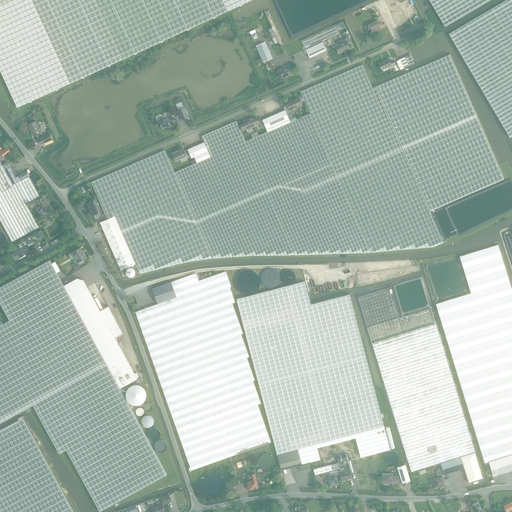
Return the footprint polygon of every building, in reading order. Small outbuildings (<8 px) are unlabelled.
[(0,0),(0,70),(17,107),(227,11),(229,10),(251,0),(0,0)] [(429,0),(445,26),(489,0),(429,0)] [(448,34),(455,45),(457,50),(461,57),(468,69),(481,90),(493,112),(498,119),(507,136),(509,138),(511,136),(511,0),(505,0),(453,31),(448,34)] [(377,30),(381,28),(377,20),(369,24),(373,33),(377,31),(377,30)] [(334,25),(301,41),(305,50),(305,49),(322,42),(338,34),(334,25)] [(271,29),(268,30),(274,44),(277,43),(271,29)] [(337,42),(338,45),(335,46),(339,53),(345,50),(345,51),(350,49),(348,45),(351,44),(348,37),(337,42)] [(263,62),(272,58),(264,42),(256,46),(263,62)] [(322,42),(305,49),(306,50),(309,58),(326,50),(322,42)] [(414,63),(410,54),(396,61),(400,70),(414,63)] [(165,150),(91,182),(105,214),(107,219),(115,216),(136,264),(140,273),(186,262),(212,258),(249,256),(253,255),(253,256),(259,256),(265,255),(280,255),(317,254),(336,254),(357,253),(370,253),(387,251),(411,249),(418,248),(434,247),(443,243),(429,211),(503,179),(450,55),(449,55),(375,87),(372,88),(362,65),(301,92),(301,93),(303,96),(299,98),(300,102),(304,100),(310,113),(296,119),(290,122),(267,132),(263,134),(246,141),(244,142),(235,122),(224,127),(201,136),(204,142),(210,157),(197,163),(174,173),(165,150)] [(392,66),(395,65),(393,60),(389,61),(389,59),(378,63),(381,70),(391,65),(392,66)] [(282,78),(293,73),(290,66),(279,70),(282,78)] [(302,105),(300,102),(299,98),(298,97),(286,103),(287,105),(283,107),(284,110),(285,110),(286,113),(290,111),(289,111),(289,110),(302,105)] [(175,104),(178,110),(177,110),(181,120),(188,117),(184,107),(183,107),(181,101),(175,104)] [(284,110),(262,120),(267,132),(290,122),(286,113),(285,110),(284,110)] [(290,111),(286,113),(290,122),(296,119),(295,116),(292,117),(290,111)] [(157,121),(158,121),(162,128),(168,126),(168,127),(175,124),(171,115),(163,119),(162,116),(161,116),(156,118),(156,119),(157,121)] [(261,128),(263,134),(267,132),(262,120),(258,122),(256,116),(243,121),(244,123),(240,125),(242,131),(259,124),(261,128)] [(40,128),(39,129),(35,121),(28,124),(33,136),(42,133),(42,131),(41,129),(40,128)] [(50,134),(39,139),(41,144),(52,140),(50,134)] [(194,157),(197,163),(210,157),(204,142),(187,149),(189,153),(191,158),(194,157)] [(0,145),(0,159),(4,157),(10,152),(6,147),(3,150),(2,149),(0,145)] [(185,154),(189,153),(187,149),(184,151),(183,149),(172,153),(175,161),(186,157),(185,154)] [(0,220),(12,242),(39,227),(38,225),(26,204),(40,196),(29,176),(12,185),(2,165),(0,162),(0,220)] [(7,162),(2,165),(12,185),(29,176),(29,175),(27,171),(16,177),(14,175),(8,164),(7,162)] [(41,215),(51,209),(48,203),(47,203),(44,197),(37,201),(40,207),(37,208),(41,215)] [(100,213),(95,201),(87,204),(92,216),(93,216),(94,218),(97,219),(99,218),(100,216),(99,215),(100,214),(100,213)] [(121,271),(136,264),(115,216),(107,219),(102,222),(100,223),(121,271)] [(19,247),(14,250),(15,252),(15,253),(12,254),(14,259),(18,257),(18,258),(29,252),(26,246),(25,247),(24,245),(36,239),(34,234),(24,240),(24,241),(17,245),(19,247)] [(43,244),(40,246),(42,250),(49,246),(47,241),(43,244)] [(484,463),(488,462),(511,454),(511,291),(508,277),(498,245),(459,256),(470,293),(436,304),(449,348),(484,463)] [(78,262),(86,258),(84,254),(83,254),(80,248),(72,252),(78,262)] [(167,475),(119,388),(70,298),(56,272),(51,263),(50,261),(11,282),(0,287),(0,303),(9,320),(0,325),(0,423),(17,414),(30,408),(29,407),(33,405),(59,453),(66,449),(100,511),(167,475)] [(55,261),(51,263),(56,272),(60,271),(55,261)] [(177,297),(158,304),(154,306),(136,312),(148,348),(191,470),(270,442),(257,405),(261,403),(246,358),(249,356),(245,348),(240,334),(242,333),(232,303),(234,302),(229,287),(231,286),(225,272),(198,281),(196,274),(172,282),(177,297)] [(77,278),(63,285),(71,298),(98,348),(119,388),(137,378),(121,348),(115,338),(122,334),(110,310),(108,306),(100,310),(88,289),(84,280),(77,278)] [(264,406),(277,454),(384,426),(349,294),(310,305),(304,281),(237,299),(240,312),(246,335),(249,348),(264,406)] [(152,289),(158,304),(177,297),(172,282),(152,289)] [(431,308),(400,318),(391,287),(358,298),(367,328),(373,348),(388,397),(405,454),(411,472),(440,463),(474,452),(443,348),(431,308)] [(73,511),(23,417),(0,429),(0,511),(73,511)] [(277,454),(281,470),(291,467),(297,466),(299,465),(300,470),(310,467),(309,462),(310,462),(320,459),(317,448),(355,438),(360,457),(378,453),(390,449),(384,428),(384,426),(277,454)] [(440,463),(442,469),(444,475),(464,468),(468,482),(482,478),(474,452),(440,463)] [(337,462),(348,459),(347,453),(336,456),(337,462)] [(511,454),(488,462),(493,476),(511,470),(511,454)] [(337,473),(337,469),(336,469),(341,468),(339,462),(313,469),(314,475),(322,473),(328,472),(330,476),(335,475),(338,474),(337,473)] [(382,473),(382,484),(384,484),(384,485),(387,485),(388,484),(394,484),(394,485),(398,485),(398,484),(401,483),(402,483),(410,481),(405,464),(397,467),(400,476),(398,476),(392,476),(392,474),(382,473)] [(343,468),(337,469),(337,473),(339,473),(341,481),(351,478),(349,470),(346,471),(346,470),(343,470),(343,468)] [(441,475),(444,475),(442,469),(436,471),(437,478),(433,478),(434,487),(435,487),(436,488),(438,488),(438,486),(443,486),(442,477),(441,475)] [(338,484),(335,475),(330,476),(328,472),(322,473),(323,478),(326,477),(328,487),(334,485),(335,486),(337,486),(337,484),(338,484)] [(249,480),(246,481),(248,490),(254,488),(255,489),(257,489),(257,487),(258,487),(254,473),(248,475),(249,480)] [(171,501),(169,495),(161,497),(163,504),(171,501)] [(147,504),(145,504),(147,510),(147,511),(163,511),(165,511),(162,502),(149,507),(150,507),(149,507),(147,504)] [(482,511),(477,502),(471,506),(473,511),(471,511),(482,511)]
